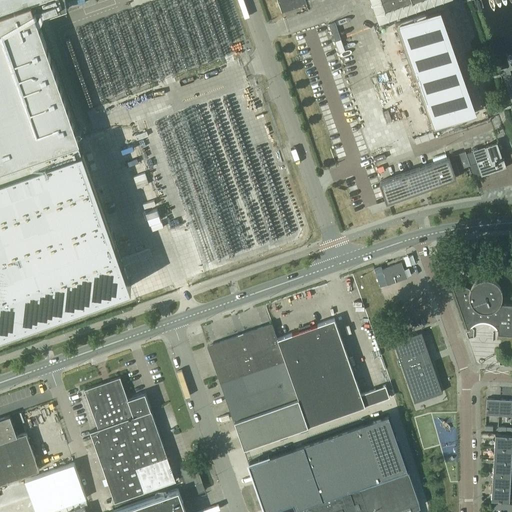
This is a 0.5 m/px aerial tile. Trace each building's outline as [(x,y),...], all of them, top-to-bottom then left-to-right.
[(0,0),(0,331),(132,285),(87,158),(83,147),(82,147),(79,139),(80,139),(48,48),(37,18),(43,16),(43,17),(45,16),(67,9),(67,5),(65,0),(0,0)] [(306,0),(278,0),(282,10),(291,7),(291,8),(300,5),(299,4),(307,1),(306,0)] [(381,0),(385,10),(412,0),(381,0)] [(439,10),(399,24),(434,124),(473,110),(439,10)] [(473,150),(473,151),(474,150),(479,166),(478,167),(481,175),(507,167),(504,158),(503,158),(498,141),(497,141),(497,142),(486,145),(485,145),(485,146),(473,150)] [(465,151),(458,153),(463,167),(470,165),(465,151)] [(387,178),(380,181),(387,201),(394,199),(410,193),(418,190),(425,188),(456,177),(449,157),(447,157),(446,153),(433,157),(434,162),(387,178)] [(388,283),(407,277),(401,262),(382,269),(384,272),(385,276),(388,283)] [(497,334),(511,335),(511,304),(504,304),(501,302),(502,300),(502,299),(502,298),(503,296),(503,295),(502,293),(502,292),(502,290),(502,289),(501,288),(500,286),(499,285),(498,284),(497,283),(496,282),(495,281),(493,280),(491,279),(490,279),(488,279),(487,278),(485,278),(484,278),(482,279),(480,279),(478,280),(477,281),(476,282),(475,283),(474,284),(473,285),(472,286),(471,288),(449,277),(467,329),(470,328),(470,327),(471,328),(473,326),(474,325),(476,324),(477,324),(478,323),(479,323),(481,322),(482,322),(486,322),(488,323),(489,323),(490,324),(492,325),(493,326),(494,327),(495,328),(496,329),(497,329),(498,330),(497,334)] [(334,318),(277,338),(308,425),(390,396),(386,385),(361,393),(334,318)] [(308,425),(277,338),(272,323),(208,346),(214,364),(215,364),(228,400),(227,401),(234,420),(235,420),(244,447),(308,425)] [(401,338),(393,341),(414,401),(443,391),(432,362),(428,363),(426,356),(430,355),(422,331),(401,338)] [(85,390),(96,420),(113,414),(116,422),(119,421),(134,415),(151,409),(145,392),(128,398),(120,377),(121,377),(120,376),(85,389),(85,390)] [(486,414),(499,415),(500,399),(499,399),(499,400),(494,400),(495,398),(487,398),(486,414)] [(499,415),(511,415),(511,411),(511,400),(507,401),(507,399),(500,399),(499,415)] [(119,421),(123,433),(127,431),(131,443),(160,433),(152,410),(152,409),(151,409),(134,415),(119,421)] [(413,511),(413,510),(420,506),(418,497),(408,470),(407,465),(388,413),(249,462),(266,511),(293,501),(294,505),(296,509),(293,510),(288,511),(413,511)] [(91,431),(99,454),(127,444),(123,433),(119,421),(116,422),(113,414),(96,420),(99,428),(90,430),(91,432),(91,431)] [(0,482),(40,469),(27,432),(17,435),(10,415),(9,415),(0,418),(0,482)] [(99,454),(107,477),(137,466),(129,443),(131,443),(127,431),(123,433),(127,444),(99,454)] [(137,466),(139,465),(168,456),(160,433),(131,443),(129,443),(137,466)] [(511,434),(495,433),(495,447),(511,447),(511,434)] [(511,447),(495,447),(494,460),(511,461),(511,455),(511,447)] [(168,456),(139,465),(145,480),(138,483),(141,491),(176,479),(176,478),(168,456)] [(494,460),(493,473),(511,474),(511,461),(494,460)] [(193,485),(203,481),(196,462),(181,467),(190,495),(196,493),(193,485)] [(137,466),(107,477),(115,499),(115,500),(115,501),(141,491),(138,483),(145,480),(139,465),(137,466)] [(493,473),(492,486),(510,487),(511,474),(493,473)] [(205,489),(203,481),(193,485),(196,493),(205,489)] [(511,487),(510,487),(492,486),(491,499),(509,500),(510,492),(511,492),(511,487)] [(110,511),(187,511),(179,487),(110,511)] [(34,511),(30,501),(0,511),(34,511)]
